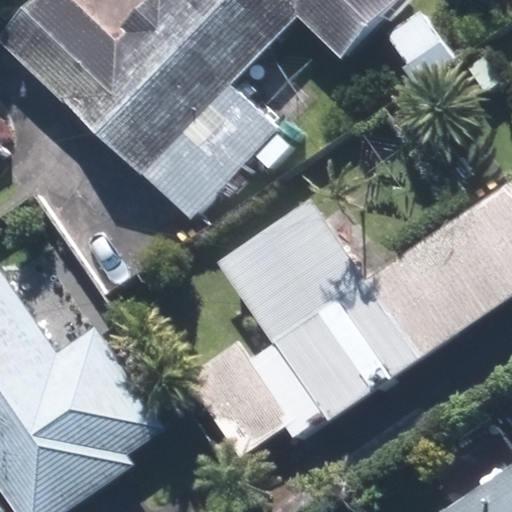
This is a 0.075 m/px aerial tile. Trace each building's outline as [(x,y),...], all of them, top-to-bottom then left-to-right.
[(84,0),(53,0),(11,45),(151,177),(306,13),(353,60),(413,0),(165,0),(128,40),(84,0)] [(461,56),(429,12),(388,42),(420,86),(461,56)] [(256,460),(300,429),(308,440),(511,305),(511,193),(381,281),(330,204),(235,267),(286,343),(264,358),(253,343),(200,380),(256,460)] [(8,265),(0,270),(0,472),(27,511),(85,511),(186,443),(107,327),(68,353),(8,265)] [(511,511),(511,472),(451,511),(511,511)]
